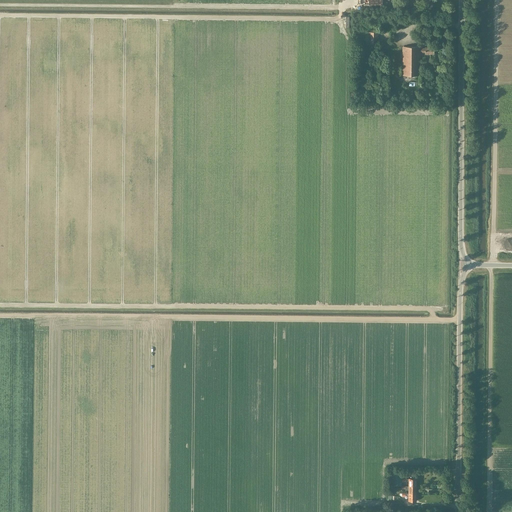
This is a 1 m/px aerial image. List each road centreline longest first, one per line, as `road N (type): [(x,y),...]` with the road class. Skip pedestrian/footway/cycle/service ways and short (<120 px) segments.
road 1 (unclassified): [(466,264),(461,0)]
road 2 (unclassified): [(457,511),(459,288),(466,264)]
